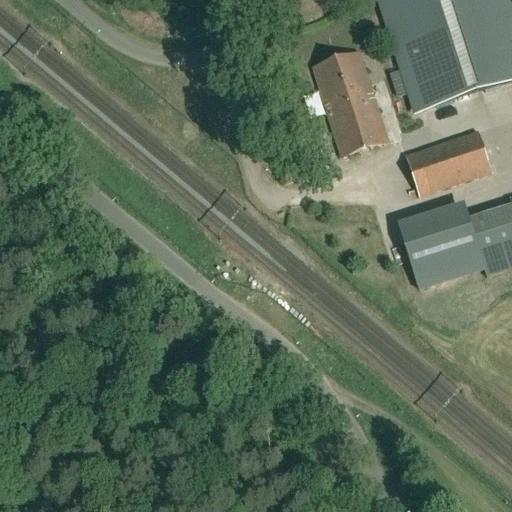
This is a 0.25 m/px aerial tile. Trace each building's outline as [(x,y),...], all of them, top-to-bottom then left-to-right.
[(383,0),(420,114),(511,84),(511,9),(509,0),(383,0)] [(390,145),(372,90),(361,54),(314,69),(342,160),(390,145)] [(407,159),(421,200),(492,176),(478,134),(407,159)] [(487,280),(511,271),(511,208),(468,222),(487,280)] [(416,221),(432,277),(463,268),(446,212),(416,221)]
